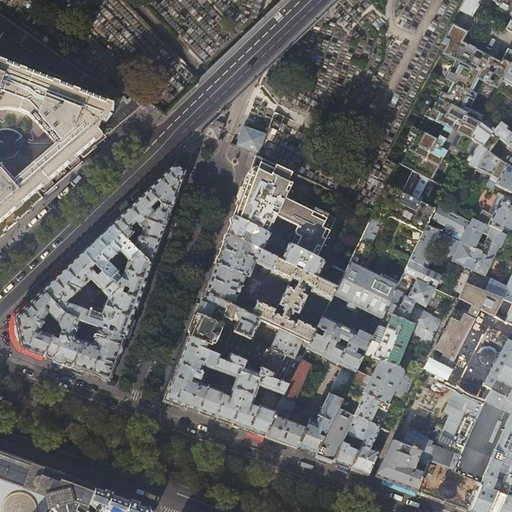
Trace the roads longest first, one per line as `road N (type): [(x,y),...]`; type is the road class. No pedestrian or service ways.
road 1 (tertiary): [(312,0),(0,302)]
road 2 (primary): [(412,511),(129,409)]
road 3 (residential): [(129,409),(226,143)]
road 4 (primary): [(0,434),(179,501)]
road 5 (primary): [(129,409),(0,359)]
